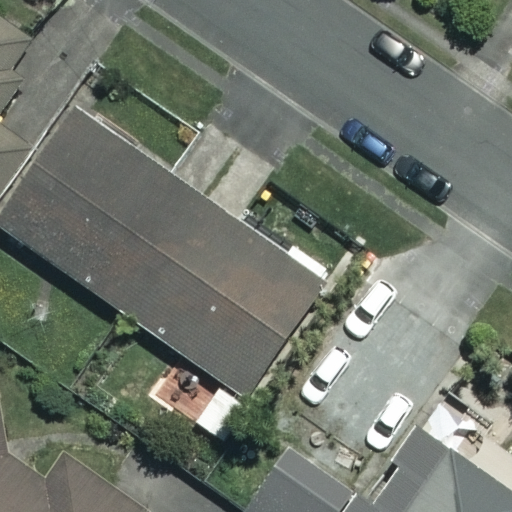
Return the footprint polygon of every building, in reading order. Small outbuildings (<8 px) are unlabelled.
[(0,120),(62,32),(14,0),(0,0),(0,178),(24,144),(0,127),(0,120)] [(25,241),(225,380),(196,422),(215,435),(323,279),(73,106),(0,212),(0,248),(13,258),(25,241)] [(0,395),(4,389),(0,386),(0,511),(149,511),(150,511),(65,455),(48,480),(0,447),(0,395)] [(334,511),(375,458),(294,397),(222,491),(250,511),(334,511)] [(511,511),(511,492),(424,429),(364,511),(511,511)]
